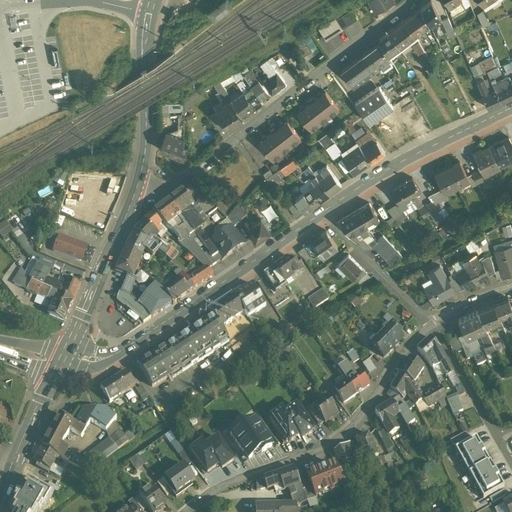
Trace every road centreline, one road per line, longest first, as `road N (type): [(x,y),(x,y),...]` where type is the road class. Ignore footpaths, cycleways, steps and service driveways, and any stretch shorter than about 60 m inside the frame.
road 1 (residential): [(137,184),(161,188),(203,164),(410,0)]
road 2 (residential): [(430,323),(342,437),(209,491),(187,511)]
road 3 (secondary): [(65,361),(123,350),(323,216)]
road 4 (secondary): [(323,216),(399,164),(511,107)]
road 5 (primary): [(65,361),(137,184)]
road 6 (primary): [(137,184),(150,140),(144,51),(153,0)]
road 7 (primary): [(0,503),(65,361)]
road 8 (residential): [(323,216),(430,323)]
road 9 (residential): [(430,323),(499,436)]
